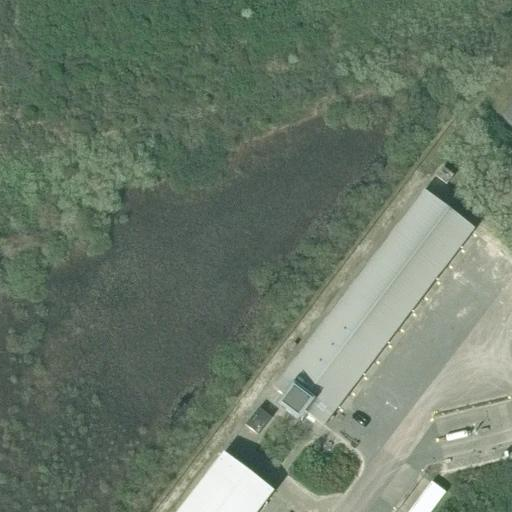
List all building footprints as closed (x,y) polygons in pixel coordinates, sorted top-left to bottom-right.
[(435,177),(446,185),(453,176),(442,168),(435,177)] [(323,427),(338,407),(472,232),(473,231),(423,193),(273,389),(285,399),(279,407),(297,420),(303,412),(323,427)] [(244,426),(257,436),(270,419),(258,409),(244,426)] [(257,511),(272,493),(223,455),(178,511),(257,511)] [(431,483),(430,484),(432,485),(411,511),(427,511),(442,493),(444,495),(445,494),(431,483)]
